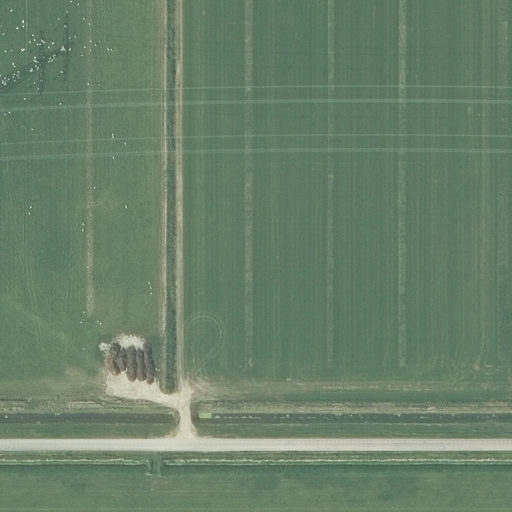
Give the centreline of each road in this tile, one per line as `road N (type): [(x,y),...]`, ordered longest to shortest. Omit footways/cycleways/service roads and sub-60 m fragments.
road 1 (unclassified): [(511,445),(0,445)]
road 2 (track): [(177,0),(184,445)]
